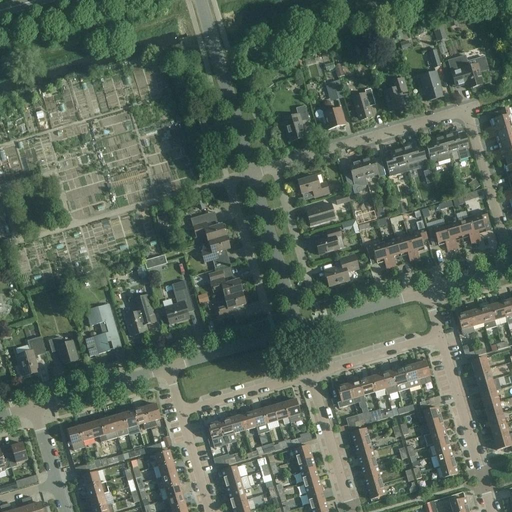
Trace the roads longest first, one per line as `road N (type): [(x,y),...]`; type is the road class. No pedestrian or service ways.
road 1 (residential): [(511,264),(465,115),(275,167)]
road 2 (residential): [(494,511),(441,338)]
road 3 (residential): [(252,173),(200,0)]
road 4 (residential): [(298,330),(252,173)]
road 5 (residential): [(353,511),(314,374)]
road 6 (residential): [(36,408),(168,367)]
road 7 (residential): [(181,410),(314,374)]
road 8 (residential): [(314,299),(275,167)]
road 9 (residential): [(265,312),(227,180)]
road 10 (residential): [(168,367),(298,330)]
road 11 (residential): [(298,330),(427,291)]
road 12 (residential): [(314,374),(441,338)]
